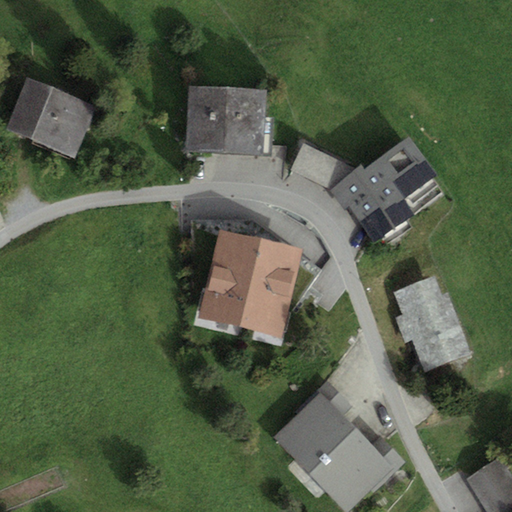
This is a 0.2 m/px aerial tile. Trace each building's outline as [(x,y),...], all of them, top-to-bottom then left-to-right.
[(96,106),(27,78),(6,130),(75,158),(96,106)] [(267,90),(189,86),(186,151),(271,155),(273,117),(265,117),(267,90)] [(348,207),(374,243),(415,213),(404,198),(436,174),(409,136),(364,168),(362,165),(330,188),(345,209),(348,207)] [(341,160),(303,142),(290,170),(328,187),(341,160)] [(302,249),(219,229),(198,317),(281,337),(302,249)] [(435,276),(394,291),(403,315),(395,318),(405,343),(412,340),(424,372),(471,354),(447,292),(441,294),(435,276)] [(318,394),(274,437),(346,511),(347,511),(371,490),(373,492),(404,461),(380,436),(372,444),(344,414),(353,406),(327,380),(315,391),(318,394)] [(511,474),(501,457),(467,479),(487,511),(510,511),(511,511),(511,474)]
